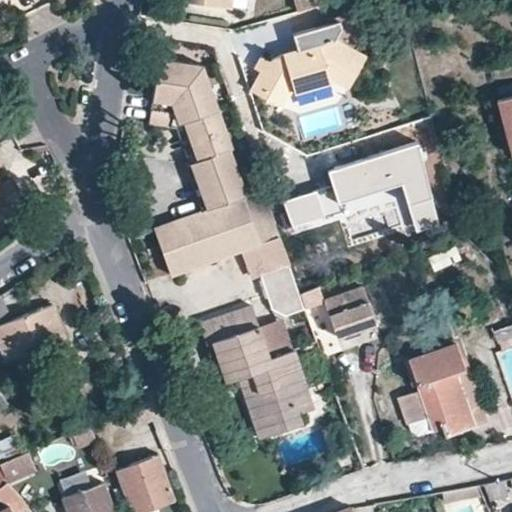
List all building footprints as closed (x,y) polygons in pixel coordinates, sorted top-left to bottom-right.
[(314,0),(295,0),(298,11),(316,5),(314,0)] [(50,2),(38,11),(52,29),(64,20),(50,2)] [(338,45),(347,50),(357,32),(352,14),(340,18),(342,23),(344,23),(346,30),(338,45)] [(342,23),(297,35),(302,53),(268,62),(252,91),(283,108),(290,96),(333,84),(347,92),(365,60),(347,50),(338,45),(346,30),(344,23),(342,23)] [(206,67),(161,58),(149,123),(178,128),(181,112),(186,114),(203,159),(201,160),(203,166),(195,169),(209,210),(250,195),(233,149),(235,148),(206,67)] [(511,96),(499,100),(511,151),(511,96)] [(335,184),(286,200),(294,226),(344,210),(344,208),(342,201),(405,181),(407,188),(411,203),(435,196),(418,142),(331,169),(335,184)] [(187,165),(203,212),(209,210),(195,169),(203,166),(201,160),(187,165)] [(0,208),(5,206),(9,213),(23,205),(11,183),(0,188),(0,167),(2,167),(0,162),(0,208)] [(342,201),(344,208),(407,188),(405,181),(342,201)] [(246,250),(280,237),(263,190),(250,195),(209,210),(203,212),(155,229),(172,275),(246,250)] [(435,196),(411,203),(420,230),(443,223),(435,196)] [(0,218),(9,213),(5,206),(0,208),(0,218)] [(289,266),(280,237),(246,250),(256,278),(262,276),(289,266)] [(438,269),(461,263),(458,251),(435,257),(438,269)] [(304,310),(289,266),(262,276),(272,309),(286,316),(304,310)] [(338,334),(377,321),(365,286),(326,299),(322,286),(303,293),(308,307),(327,301),(338,334)] [(53,306),(11,321),(2,297),(0,298),(0,343),(7,363),(67,341),(53,306)] [(224,383),(238,379),(250,374),(258,393),(245,398),(252,419),(272,412),(280,432),(303,423),(299,412),(295,402),(310,397),(293,349),(290,350),(269,357),(257,327),(250,306),(202,323),(224,383)] [(305,312),(323,357),(339,351),(321,306),(305,312)] [(279,319),(257,327),(269,357),(290,350),(279,319)] [(496,346),(511,339),(511,322),(491,331),(496,346)] [(457,370),(466,368),(455,342),(409,358),(421,391),(401,398),(413,432),(421,436),(441,428),(444,437),(477,425),(457,370)] [(470,366),(466,368),(457,370),(477,425),(490,421),(470,366)] [(238,379),(245,398),(258,393),(250,374),(238,379)] [(314,407),(310,397),(295,402),(299,412),(314,407)] [(141,404),(150,429),(156,426),(146,402),(141,404)] [(150,429),(141,404),(90,426),(96,443),(123,431),(135,435),(150,429)] [(260,439),(280,432),(272,412),(252,419),(260,439)] [(96,443),(90,426),(74,433),(81,449),(96,443)] [(0,465),(29,453),(22,435),(0,443),(0,465)] [(0,473),(10,485),(37,471),(29,453),(0,465),(0,473)] [(119,470),(134,511),(147,511),(176,502),(159,456),(119,470)] [(22,511),(30,506),(10,485),(0,473),(0,511),(22,511)] [(509,496),(506,480),(491,483),(494,499),(509,496)] [(115,511),(105,483),(63,499),(68,511),(115,511)] [(444,492),(445,501),(483,494),(480,486),(444,492)]
